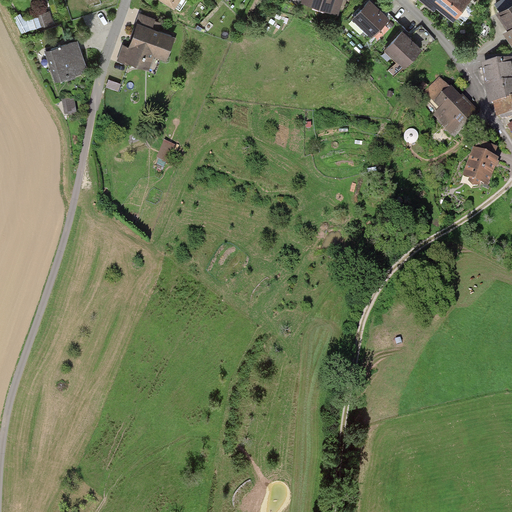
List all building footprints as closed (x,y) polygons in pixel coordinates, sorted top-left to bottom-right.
[(158,0),(174,10),(176,8),(180,10),(186,0),(158,0)] [(303,0),(303,4),(338,15),(343,0),(345,0),(347,0),(303,0)] [(369,0),(362,7),(351,19),(371,38),(390,18),(370,0),(369,0)] [(419,0),(434,12),(436,9),(453,22),(471,0),(419,0)] [(511,0),(500,0),(495,4),(500,12),(511,3),(511,0)] [(507,32),(511,28),(511,3),(500,12),(496,14),(505,27),(507,32)] [(49,11),(37,15),(38,16),(41,27),(53,22),(49,11)] [(136,23),(151,28),(154,18),(139,13),(136,23)] [(41,27),(38,16),(25,21),(29,30),(41,27)] [(123,45),(118,61),(149,70),(153,57),(167,62),(175,35),(151,28),(136,23),(129,46),(123,45)] [(403,31),(383,51),(396,63),(389,70),(394,75),(403,66),(406,68),(423,51),(406,34),(403,31)] [(77,41),(45,51),(55,84),(87,74),(77,41)] [(486,85),(511,80),(511,58),(483,64),(486,85)] [(441,106),(433,113),(454,134),(479,110),(463,93),(461,95),(451,85),(450,86),(439,75),(425,90),(441,106)] [(120,85),(109,80),(107,86),(118,90),(120,85)] [(494,101),(511,97),(511,80),(486,85),(489,102),(494,101)] [(62,99),(65,114),(77,111),(74,96),(62,99)] [(511,97),(494,101),(497,118),(511,115),(511,97)] [(479,139),(476,147),(494,155),(497,145),(479,139)] [(163,142),(156,157),(167,162),(173,147),(163,142)] [(473,146),(462,174),(469,177),(468,180),(473,185),(479,184),(480,180),(488,183),(496,163),(498,156),(494,155),(476,147),(473,146)] [(336,229),(331,233),(337,240),(342,236),(336,229)]
